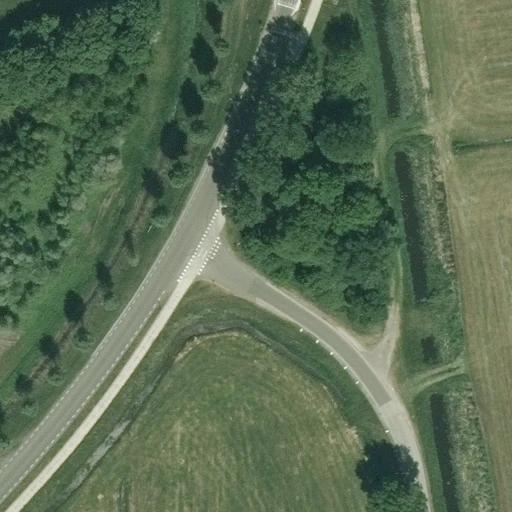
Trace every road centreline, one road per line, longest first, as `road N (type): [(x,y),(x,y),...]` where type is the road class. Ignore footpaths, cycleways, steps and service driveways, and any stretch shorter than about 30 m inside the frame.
road 1 (unclassified): [(422,511),(410,456),(363,368),(322,329),(184,244)]
road 2 (unclassified): [(0,486),(64,413),(184,244)]
road 3 (unclassified): [(184,244),(249,106),(286,0)]
